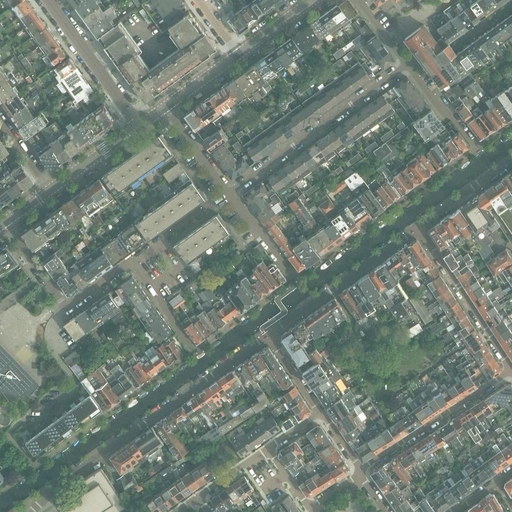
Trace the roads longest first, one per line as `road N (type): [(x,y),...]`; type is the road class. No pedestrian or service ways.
road 1 (residential): [(32,511),(267,335)]
road 2 (residential): [(229,193),(407,64)]
road 3 (residential): [(267,335),(418,226)]
road 4 (residential): [(361,473),(511,369)]
road 5 (residential): [(511,369),(418,226)]
road 6 (residential): [(138,126),(49,0)]
road 7 (residential): [(27,427),(75,389),(50,343),(66,308)]
